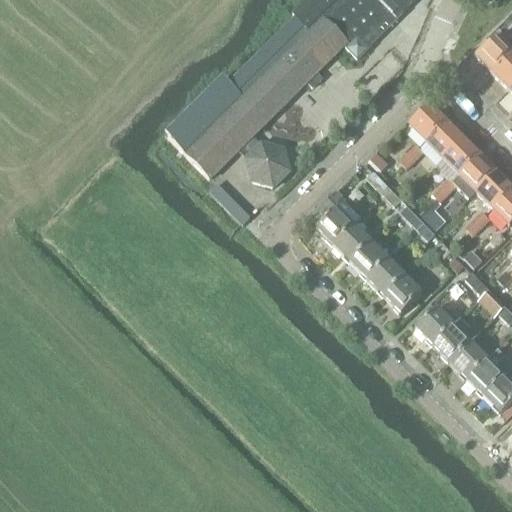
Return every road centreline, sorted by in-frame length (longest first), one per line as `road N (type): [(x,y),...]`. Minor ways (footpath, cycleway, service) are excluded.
road 1 (unclassified): [(423,66),(413,93),(266,240),(511,488)]
road 2 (unclassified): [(423,66),(511,153)]
